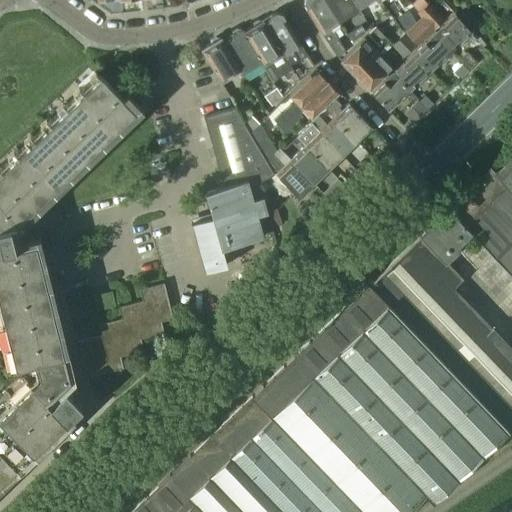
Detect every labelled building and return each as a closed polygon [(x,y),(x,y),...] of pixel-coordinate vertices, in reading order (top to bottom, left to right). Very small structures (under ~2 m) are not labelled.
[(340,22),(339,20),(326,0),(303,0),(303,2),(303,3),(328,43),(331,48),(337,56),(345,50),(331,27),(340,22)] [(358,8),(353,0),(326,0),(339,20),(358,8)] [(371,0),(353,0),(358,8),(371,0)] [(419,13),(423,17),(435,31),(447,20),(430,3),(419,13)] [(397,17),(406,32),(417,22),(408,10),(397,17)] [(282,13),(276,11),(263,19),(290,64),(307,54),(282,13)] [(454,14),(433,34),(450,51),(471,31),(454,14)] [(435,31),(423,17),(417,22),(406,32),(419,47),(435,31)] [(290,64),(263,19),(260,21),(257,20),(253,23),(252,25),(244,31),(262,63),(273,82),(284,75),(291,87),(299,79),(290,64)] [(361,25),(348,33),(353,42),(365,31),(361,25)] [(388,38),(377,27),(370,34),(381,45),(388,38)] [(262,63),(244,31),(242,28),(239,29),(237,28),(232,31),(231,34),(223,40),(222,40),(241,71),(242,74),(262,63)] [(419,47),(406,32),(393,44),(406,59),(419,47)] [(429,70),(450,51),(433,34),(413,53),(429,70)] [(222,40),(223,40),(221,36),(218,38),(216,37),(211,40),(210,42),(201,48),(207,59),(221,83),(241,71),(222,40)] [(354,74),(378,51),(365,37),(341,60),(354,74)] [(393,67),(378,51),(354,74),(369,90),(393,67)] [(467,51),(458,60),(467,69),(474,63),(471,60),(474,58),(467,51)] [(429,70),(413,53),(392,72),(409,90),(429,70)] [(467,69),(458,60),(450,68),(460,78),(468,70),(467,69)] [(287,119),(327,81),(316,69),(289,95),(296,103),(293,106),(292,104),(282,114),(287,119)] [(388,110),(409,90),(392,72),(372,93),(388,110)] [(15,224),(126,118),(135,109),(100,74),(0,171),(0,306),(22,395),(0,415),(0,483),(81,406),(61,385),(69,376),(35,240),(13,244),(8,225),(15,224)] [(311,118),(335,95),(338,92),(327,81),(287,119),(292,125),(302,115),(301,114),(304,111),(311,118)] [(270,104),(282,96),(276,87),(264,96),(270,104)] [(371,126),(348,103),(346,105),(341,110),(339,107),(341,105),(336,99),(326,109),(334,117),(357,141),(368,129),(371,126)] [(417,101),(403,113),(409,119),(403,125),(407,129),(426,111),(417,101)] [(235,109),(204,118),(224,186),(205,192),(215,227),(257,216),(267,213),(259,183),(274,173),(235,109)] [(287,119),(282,114),(281,114),(274,120),(280,126),(287,119)] [(319,116),(312,123),(320,131),(327,124),(319,116)] [(334,117),(327,124),(320,131),(342,154),(357,141),(334,117)] [(293,125),(292,125),(287,119),(280,126),(286,132),(293,125)] [(320,131),(312,123),(305,129),(313,137),(320,131)] [(268,137),(260,124),(251,133),(259,146),(268,137)] [(320,131),(313,137),(305,145),(328,168),(342,154),(320,131)] [(276,151),(268,137),(259,146),(267,159),(274,153),(276,151)] [(328,168),(305,145),(290,159),(313,182),(328,168)] [(511,159),(498,173),(491,166),(133,511),(406,511),(425,494),(433,502),(507,430),(511,435),(511,350),(456,293),(466,284),(445,262),(474,233),(511,271),(511,159)] [(313,182),(290,159),(276,172),(299,196),(313,182)] [(346,188),(337,179),(323,192),(332,202),(347,189),(346,188)] [(263,237),(257,216),(215,227),(194,233),(205,271),(227,265),(222,249),(263,237)] [(173,319),(167,293),(164,282),(139,289),(142,300),(119,306),(121,317),(99,322),(102,334),(78,340),(88,377),(123,368),(120,356),(144,350),(141,338),(164,333),(162,322),(173,319)] [(96,311),(116,306),(112,291),(93,295),(96,311)]
